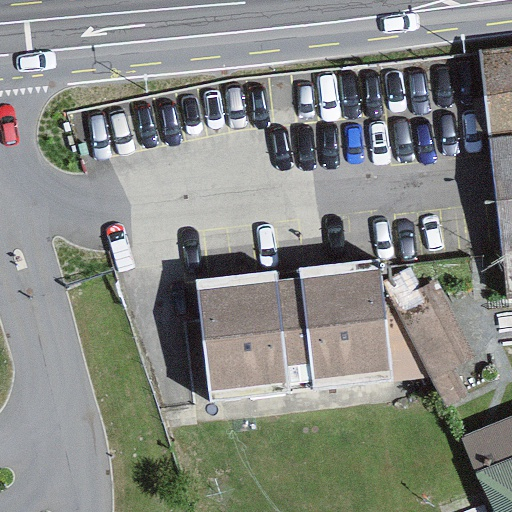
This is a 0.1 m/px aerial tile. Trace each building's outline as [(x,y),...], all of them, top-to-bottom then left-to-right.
[(511,55),(478,59),(506,309),(511,308),(511,55)] [(433,387),(479,365),(431,267),(385,289),(433,387)] [(374,272),(186,290),(197,403),(385,385),(374,272)] [(511,414),(465,430),(477,466),(511,454),(511,414)] [(511,511),(511,454),(477,466),(498,511),(511,511)]
